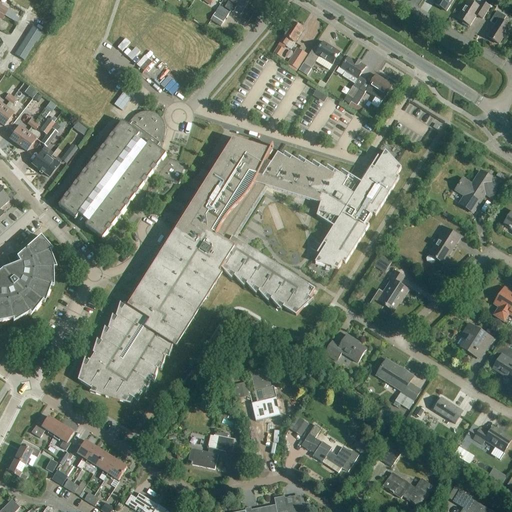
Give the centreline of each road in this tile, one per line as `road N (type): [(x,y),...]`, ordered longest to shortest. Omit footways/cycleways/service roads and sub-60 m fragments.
road 1 (residential): [(192,106),(360,162),(424,65)]
road 2 (residential): [(191,493),(26,387)]
road 3 (residential): [(340,511),(292,479),(191,493)]
road 4 (residential): [(396,341),(482,256),(511,264)]
road 5 (residential): [(92,275),(0,164)]
road 6 (residential): [(192,106),(283,0)]
road 7 (residential): [(511,413),(396,341)]
road 8 (residential): [(511,70),(400,0)]
road 9 (residential): [(26,387),(52,355),(92,275)]
road 10 (tertiary): [(424,65),(319,0)]
